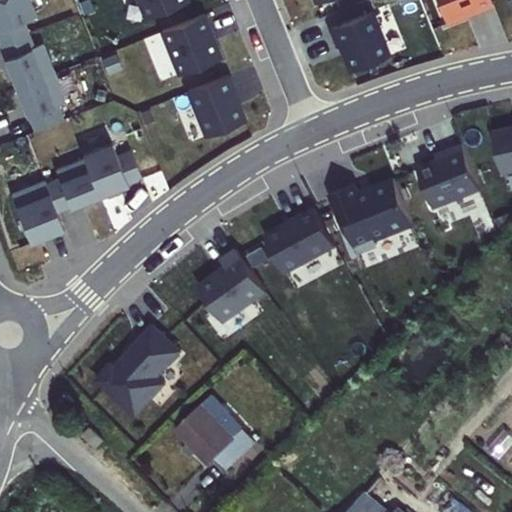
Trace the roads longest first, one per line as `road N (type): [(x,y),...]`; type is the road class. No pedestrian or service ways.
road 1 (residential): [(10,337),(69,310),(224,177),(312,131)]
road 2 (residential): [(312,131),(379,102),(511,67)]
road 3 (unclassified): [(0,407),(53,436),(133,511)]
road 4 (residential): [(260,0),(312,131)]
